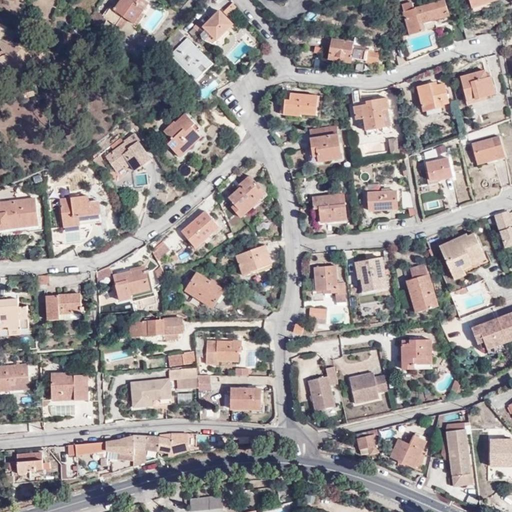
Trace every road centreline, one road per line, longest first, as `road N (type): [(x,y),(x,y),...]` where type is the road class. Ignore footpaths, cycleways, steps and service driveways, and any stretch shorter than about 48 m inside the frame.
road 1 (residential): [(0,443),(137,425),(273,429),(308,438)]
road 2 (residential): [(256,145),(87,263),(0,269)]
road 3 (primary): [(46,511),(186,468),(310,461)]
road 4 (residential): [(290,248),(409,235),(511,197)]
road 5 (residential): [(279,70),(361,81),(492,43)]
road 6 (residential): [(308,438),(467,399),(511,375)]
road 7 (residential): [(308,438),(283,409),(278,326),(290,248)]
road 8 (primary): [(310,461),(441,511)]
road 9 (unknown): [(279,335),(259,322),(197,327),(172,351)]
